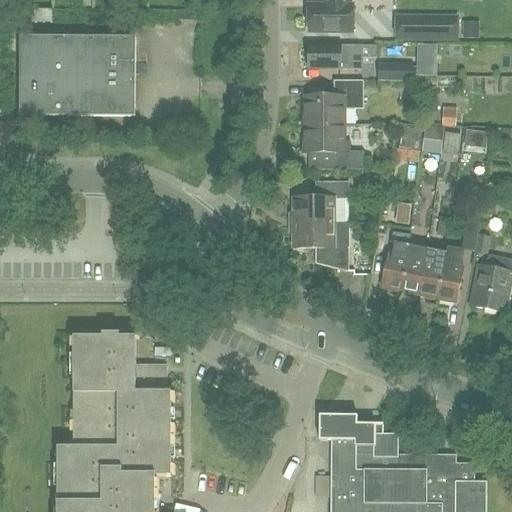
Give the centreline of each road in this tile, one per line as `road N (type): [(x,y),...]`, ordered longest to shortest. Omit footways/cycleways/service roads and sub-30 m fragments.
road 1 (residential): [(216,228),(259,162),(274,113),(276,0)]
road 2 (unclassified): [(317,348),(511,409)]
road 3 (unclassified): [(179,204),(114,181),(0,179)]
road 4 (unclassified): [(256,511),(317,348)]
road 5 (unclassified): [(317,348),(310,314),(286,284),(216,228)]
road 6 (unclassified): [(200,253),(230,305),(317,348)]
